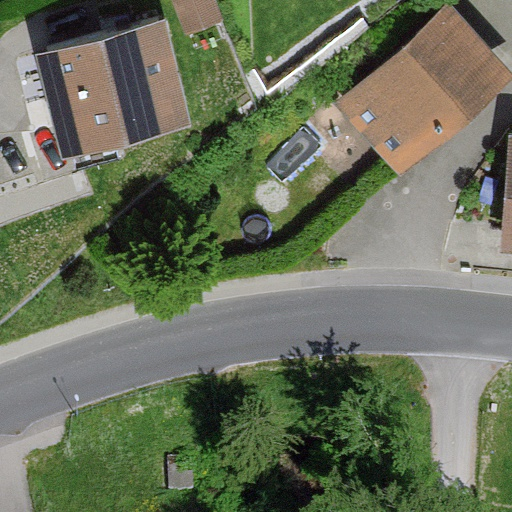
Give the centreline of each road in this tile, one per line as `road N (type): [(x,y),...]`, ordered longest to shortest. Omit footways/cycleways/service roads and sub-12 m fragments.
road 1 (secondary): [(0,402),(149,342),(281,322),(366,314),(511,326)]
road 2 (track): [(21,393),(72,511)]
